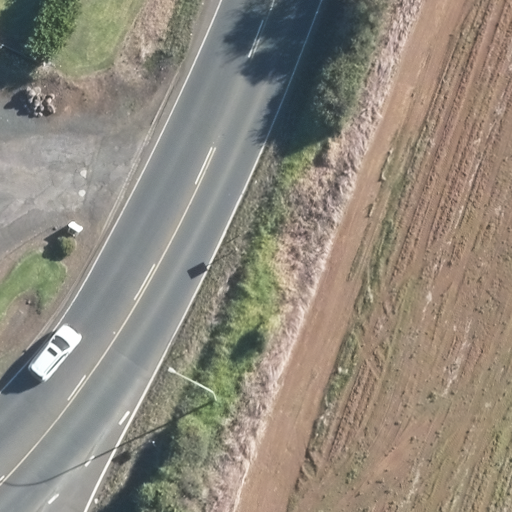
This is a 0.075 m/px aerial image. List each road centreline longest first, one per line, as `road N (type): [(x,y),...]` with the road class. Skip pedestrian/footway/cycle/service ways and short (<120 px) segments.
road 1 (secondary): [(269,0),(203,168),(98,356)]
road 2 (unclassified): [(98,356),(49,511)]
road 3 (secondary): [(98,356),(0,480)]
